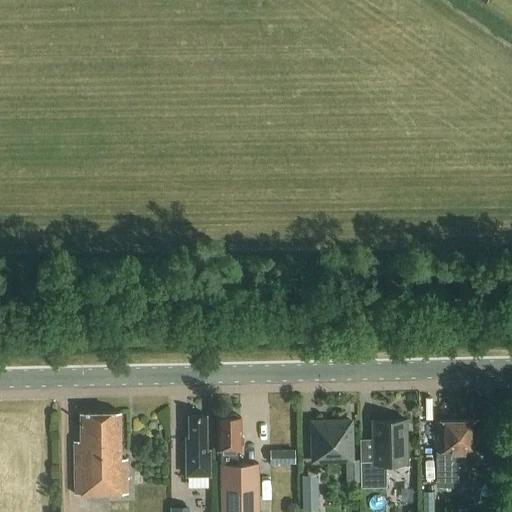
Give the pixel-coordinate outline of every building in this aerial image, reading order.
[(120,458),(120,411),(80,412),(80,440),(74,441),(75,494),(127,493),(126,458),(120,458)] [(186,437),(186,451),(186,475),(210,475),(209,450),(206,450),(206,415),(189,415),(189,437),(186,437)] [(221,511),(258,511),(258,463),(239,463),(238,450),(242,450),(241,417),(217,417),(217,450),(221,450),(221,511)] [(468,463),(476,463),(475,419),(440,420),(440,452),(448,452),(448,470),(458,470),(458,480),(468,479),(468,463)] [(372,420),(373,461),(360,462),(361,487),(387,487),(386,462),(408,462),(407,420),(372,420)] [(313,422),(313,460),(352,459),(351,421),(313,422)] [(295,463),(295,449),(269,449),(269,463),(295,463)] [(495,500),(495,473),(480,473),(480,500),(495,500)] [(326,511),(327,482),(307,482),(307,511),(326,511)] [(130,511),(130,501),(110,502),(109,511),(130,511)] [(179,503),(179,505),(170,505),(169,511),(189,511),(189,505),(185,505),(185,502),(179,503)]
